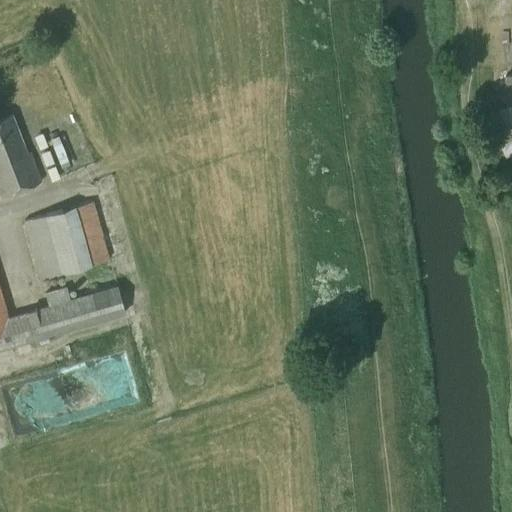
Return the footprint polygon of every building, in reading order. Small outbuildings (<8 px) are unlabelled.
[(26,153),(11,115),(0,119),(0,197),(41,181),(30,152),(26,153)] [(26,131),(31,145),(32,144),(38,160),(45,157),(35,128),(26,131)] [(54,133),(48,135),(63,172),(68,170),(67,166),(69,165),(58,136),(55,137),(54,133)] [(41,279),(109,259),(92,201),(24,220),(41,279)] [(7,317),(0,291),(0,348),(125,312),(117,285),(69,299),(65,288),(45,294),(48,305),(7,317)]
